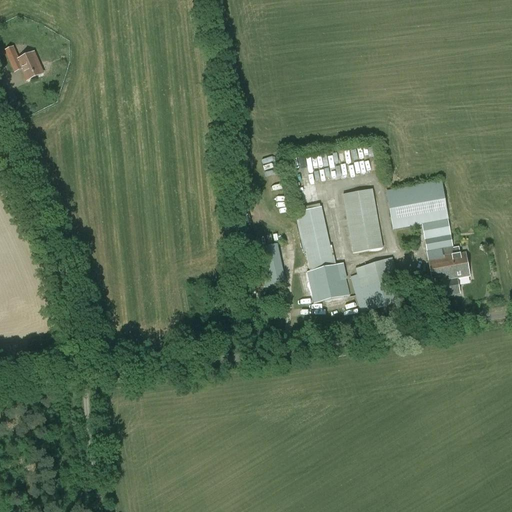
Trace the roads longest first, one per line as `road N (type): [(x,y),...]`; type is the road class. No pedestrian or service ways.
road 1 (unclassified): [(0,383),(511,304)]
road 2 (track): [(84,371),(66,282),(0,141)]
